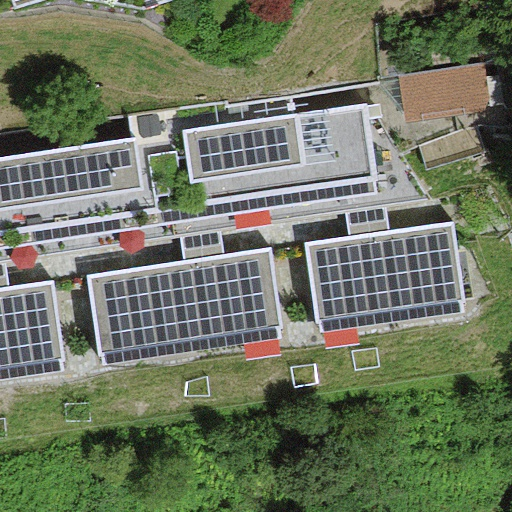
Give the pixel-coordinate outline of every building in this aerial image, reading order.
[(407,76),(409,119),(486,116),(485,73),(407,76)] [(367,115),(0,165),(0,255),(178,231),(380,203),(367,115)] [(373,236),(305,247),(319,339),(468,317),(454,225),(373,236)] [(88,279),(102,372),(285,345),(271,252),(205,262),(88,279)] [(0,386),(66,378),(53,282),(0,289),(0,386)]
